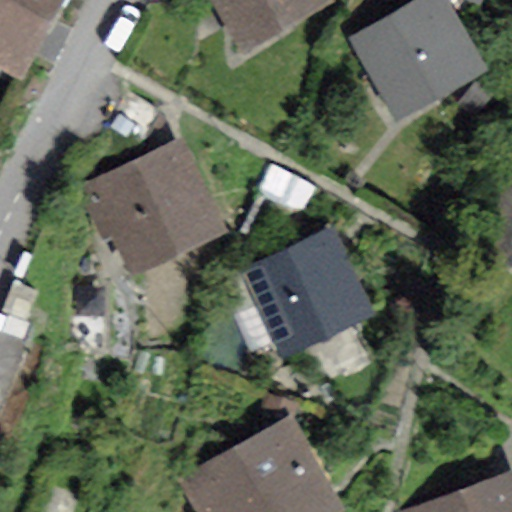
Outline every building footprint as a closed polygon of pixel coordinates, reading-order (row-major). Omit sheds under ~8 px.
[(0,0),(0,69),(27,83),(68,0),(0,0)] [(213,0),(246,55),(337,3),(334,0),(213,0)] [(403,124),(490,72),(441,0),(420,0),(350,41),(403,124)] [(139,280),(233,235),(185,139),(79,188),(105,239),(117,234),(139,280)] [(511,268),(511,147),(507,146),(485,262),(511,268)] [(291,364),(381,319),(335,228),(240,271),(291,364)] [(199,511),(347,511),(351,510),(294,420),(180,480),(199,511)] [(511,511),(511,472),(405,511),(511,511)]
